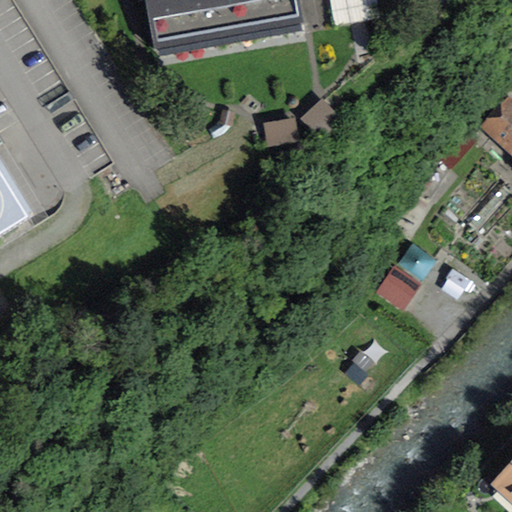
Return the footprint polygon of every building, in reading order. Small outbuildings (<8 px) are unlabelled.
[(303,24),(298,0),(146,0),(155,51),(303,24)] [(331,45),(375,43),(373,11),(329,13),(331,45)] [(323,103),(304,120),(313,129),(331,112),(323,103)] [(511,149),(511,108),(508,105),(488,127),(511,149)] [(295,138),(292,122),(267,127),(270,143),(295,138)] [(476,141),(464,131),(439,158),(450,169),(476,141)] [(0,234),(29,216),(0,170),(0,234)] [(498,180),(463,218),(475,229),(509,191),(498,180)] [(394,268),(377,293),(403,310),(420,285),(394,268)] [(511,470),(502,481),(511,490),(511,470)]
